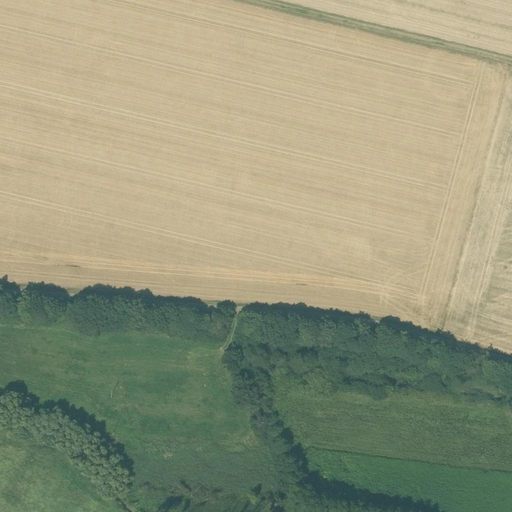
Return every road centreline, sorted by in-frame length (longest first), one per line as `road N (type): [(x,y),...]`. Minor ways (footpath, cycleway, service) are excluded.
road 1 (unclassified): [(511,361),(387,324),(316,314),(0,290)]
road 2 (track): [(511,61),(259,0)]
